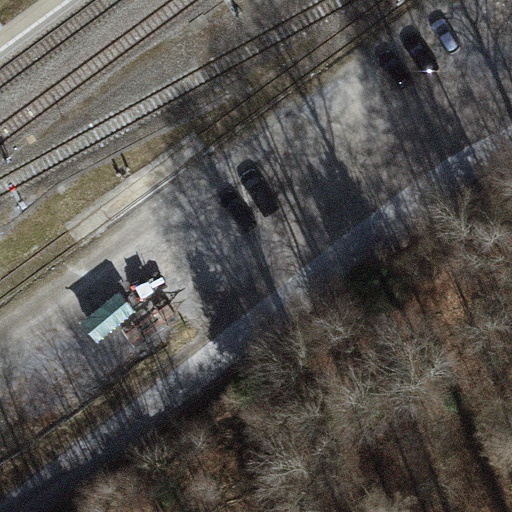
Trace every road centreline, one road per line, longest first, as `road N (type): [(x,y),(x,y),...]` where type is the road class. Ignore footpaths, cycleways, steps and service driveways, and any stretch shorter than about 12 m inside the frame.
road 1 (unclassified): [(239,337),(307,236),(511,109)]
road 2 (residential): [(14,511),(239,337)]
